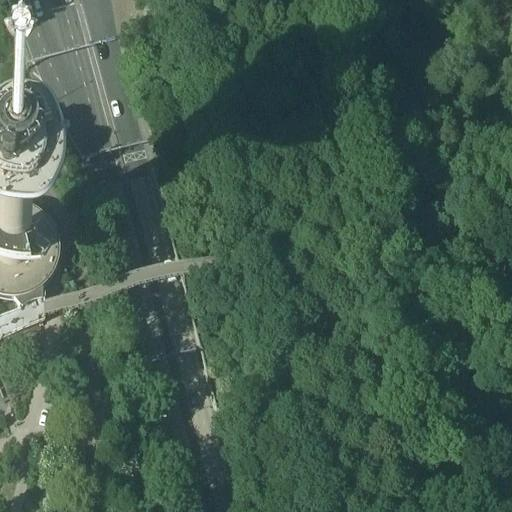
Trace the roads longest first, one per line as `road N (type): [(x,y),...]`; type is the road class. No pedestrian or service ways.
road 1 (unclassified): [(385,511),(249,0)]
road 2 (trunk): [(227,511),(96,0)]
road 3 (trunk): [(95,135),(194,511)]
road 4 (trunk): [(23,0),(49,66),(95,135)]
road 5 (trunk): [(58,0),(95,135)]
